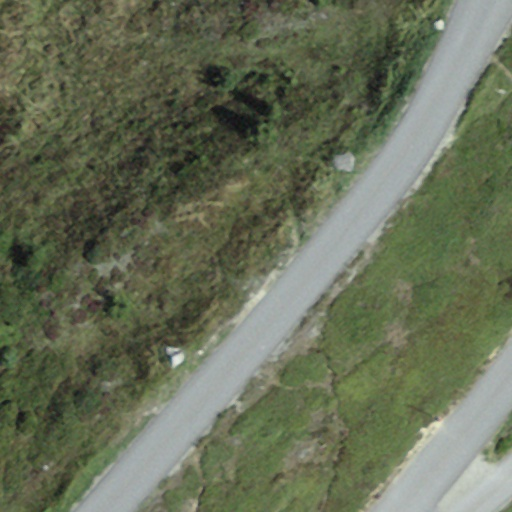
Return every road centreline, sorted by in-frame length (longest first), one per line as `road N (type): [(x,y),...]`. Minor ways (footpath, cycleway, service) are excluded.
road 1 (residential): [(501,0),(409,175),(121,511)]
road 2 (residential): [(400,511),(511,381)]
